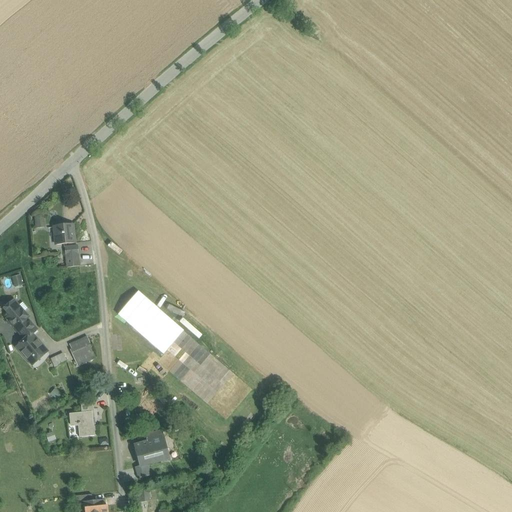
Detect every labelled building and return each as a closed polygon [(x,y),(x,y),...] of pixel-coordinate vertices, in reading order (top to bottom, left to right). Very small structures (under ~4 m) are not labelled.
[(43,216),(35,217),(36,225),(44,224),(43,216)] [(73,225),(54,227),(56,246),(75,244),(73,225)] [(78,247),(65,248),(66,256),(78,254),(78,247)] [(78,254),(66,256),(67,268),(80,267),(78,254)] [(14,287),(23,285),(20,274),(11,276),(14,287)] [(28,318),(13,301),(4,309),(10,316),(7,319),(10,322),(9,322),(13,326),(18,332),(29,322),(26,320),(28,318)] [(29,322),(18,332),(26,340),(32,335),(36,331),(29,322)] [(32,335),(26,340),(17,348),(32,366),(47,352),(32,335)] [(87,338),(70,345),(72,350),(70,351),(76,365),(95,357),(87,338)] [(63,354),(51,360),(55,368),(67,362),(63,354)] [(65,397),(56,390),(52,396),(60,403),(65,397)] [(92,400),(80,402),(81,411),(93,410),(92,400)] [(92,412),(69,415),(70,426),(78,425),(79,438),(97,436),(96,427),(93,427),(92,412)] [(161,431),(146,435),(148,441),(163,437),(161,431)] [(163,437),(148,441),(149,444),(144,445),(143,442),(134,445),(140,467),(147,465),(165,461),(163,452),(166,451),(163,437)] [(147,465),(140,467),(135,469),(138,480),(150,477),(147,465)] [(148,490),(140,491),(141,503),(149,502),(148,490)] [(92,495),(76,497),(76,504),(84,503),(93,502),(92,495)] [(93,502),(84,503),(84,511),(107,511),(107,507),(104,507),(104,500),(93,502)]
